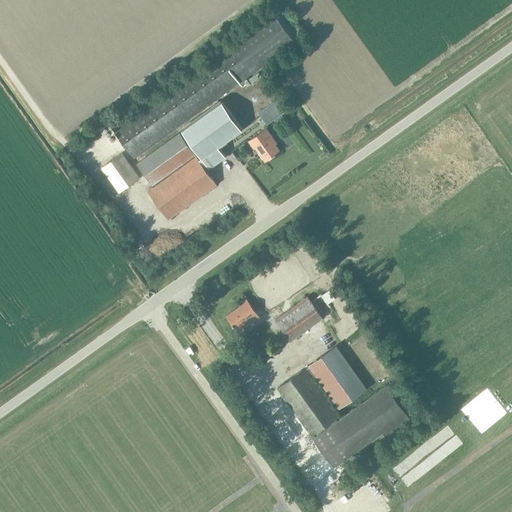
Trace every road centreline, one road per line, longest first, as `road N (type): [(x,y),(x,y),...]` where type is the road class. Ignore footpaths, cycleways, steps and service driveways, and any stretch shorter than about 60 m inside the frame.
road 1 (unclassified): [(0,414),(511,48)]
road 2 (unknown): [(177,287),(326,470)]
